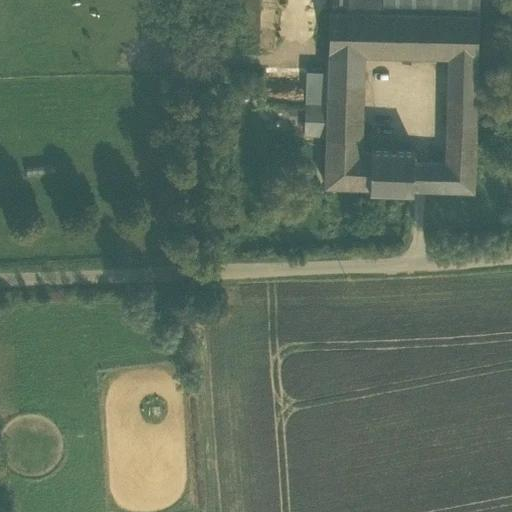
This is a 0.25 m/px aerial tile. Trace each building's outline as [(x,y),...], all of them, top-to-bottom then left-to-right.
[(333,0),(333,10),(443,13),(443,0),(333,0)] [(478,0),(443,0),(443,13),(478,14),(478,0)] [(233,51),(258,52),(259,8),(234,8),(233,51)] [(445,161),(429,160),(428,189),(473,191),(478,14),(443,13),(333,10),(329,10),(328,74),(327,105),(326,134),(326,149),(361,151),(364,55),(448,57),(445,161)] [(304,104),(306,104),(327,105),(328,74),(306,74),(304,104)] [(305,133),(326,134),(327,105),(306,104),(305,133)] [(371,149),(371,152),(361,151),(326,149),(325,186),(369,187),(369,190),(372,190),(372,189),(410,191),(412,192),(413,189),(412,189),(413,160),(414,153),(414,150),(412,150),(412,151),(373,149),(371,149)] [(413,189),(428,189),(429,160),(413,160),(412,189),(413,189)]
